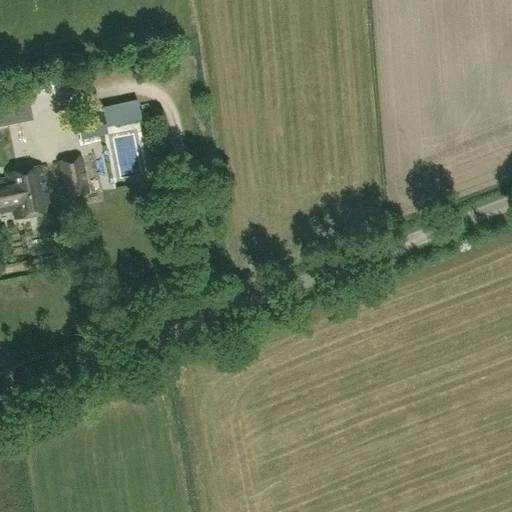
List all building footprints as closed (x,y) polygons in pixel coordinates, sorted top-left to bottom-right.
[(101,107),(103,112),(106,128),(141,120),(136,99),(101,107)] [(106,128),(103,112),(74,119),(79,139),(108,132),(106,128)] [(27,149),(43,143),(38,127),(21,133),(27,149)] [(67,198),(87,194),(80,158),(60,162),(67,198)] [(41,166),(6,172),(7,178),(0,179),(0,212),(13,210),(14,219),(50,212),(41,166)]
